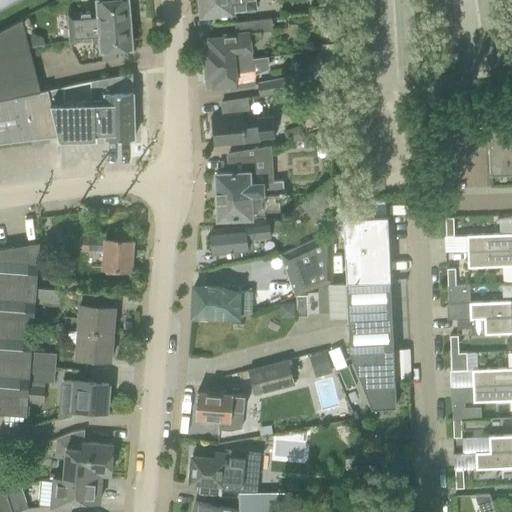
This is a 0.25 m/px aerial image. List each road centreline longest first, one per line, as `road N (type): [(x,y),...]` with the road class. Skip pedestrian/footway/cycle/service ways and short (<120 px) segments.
road 1 (residential): [(143,511),(173,181)]
road 2 (residential): [(173,181),(168,0)]
road 3 (unclassified): [(0,198),(173,181)]
